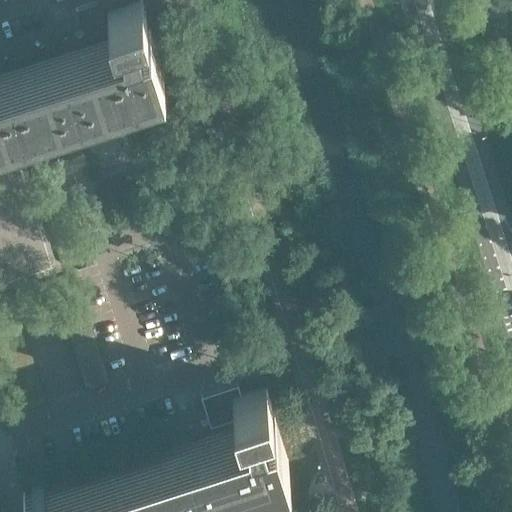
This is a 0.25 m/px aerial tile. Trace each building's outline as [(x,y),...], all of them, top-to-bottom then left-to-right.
[(0,119),(162,68),(149,29),(138,32),(134,17),(146,13),(141,0),(129,0),(116,4),(114,0),(97,0),(76,7),(85,36),(114,26),(114,23),(121,21),(122,37),(0,76),(0,119)] [(87,312),(83,301),(60,308),(63,320),(87,312)] [(91,323),(87,312),(63,320),(67,331),(91,323)] [(25,331),(21,320),(0,327),(0,335),(1,338),(25,331)] [(94,335),(91,323),(67,331),(71,342),(94,335)] [(28,341),(25,331),(1,338),(4,348),(28,341)] [(98,346),(94,335),(71,342),(74,354),(98,346)] [(31,351),(28,341),(4,348),(7,358),(31,351)] [(102,357),(98,346),(74,354),(78,365),(102,357)] [(34,361),(31,351),(7,358),(10,368),(34,361)] [(106,369),(102,357),(78,365),(82,377),(106,369)] [(37,371),(34,361),(10,368),(14,378),(37,371)] [(109,381),(106,369),(82,377),(86,388),(109,381)] [(41,381),(37,371),(14,378),(17,388),(41,381)] [(44,391),(41,381),(17,388),(20,398),(44,391)] [(28,511),(114,511),(286,457),(274,417),(263,421),(258,406),(271,401),(265,385),(241,393),(237,383),(201,395),(210,425),(240,416),(238,412),(246,410),(247,426),(24,498),(26,504),(28,511)] [(47,401),(44,391),(20,398),(23,408),(47,401)]
